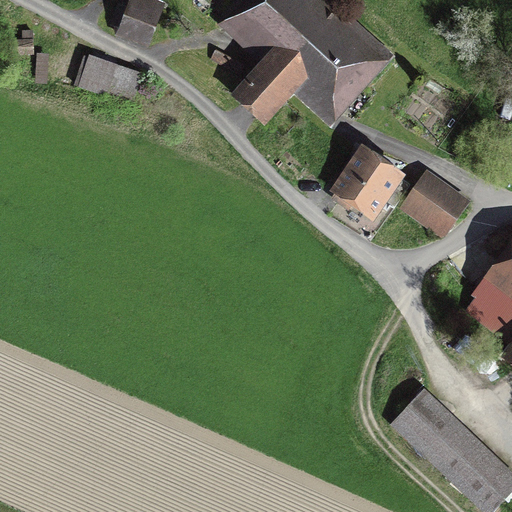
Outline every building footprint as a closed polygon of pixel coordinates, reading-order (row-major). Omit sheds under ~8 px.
[(279,65),(245,103),(268,123),(300,86),(336,118),(385,62),(314,0),(265,0),(239,30),(279,65)] [(162,12),(137,3),(125,37),(149,46),(162,12)] [(137,81),(94,66),(86,89),(129,104),(137,81)] [(400,180),(372,161),(344,200),(371,219),(400,180)] [(462,206),(431,183),(408,213),(439,236),(462,206)] [(511,487),(511,476),(431,401),(404,431),(491,511),(511,487)]
